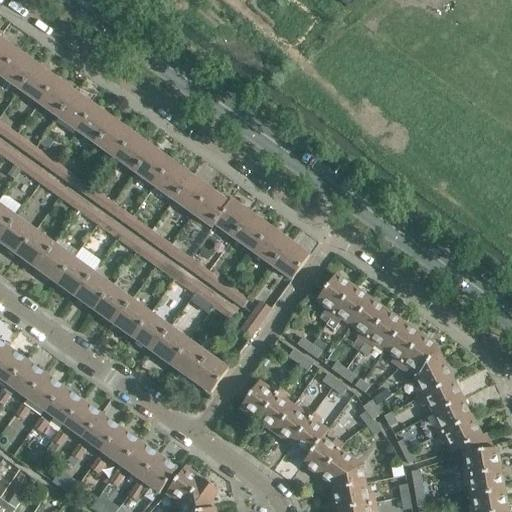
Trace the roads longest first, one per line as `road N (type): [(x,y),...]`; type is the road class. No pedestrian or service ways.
road 1 (primary): [(511,314),(76,0)]
road 2 (residential): [(13,0),(340,234)]
road 3 (residential): [(193,442),(340,234)]
road 4 (residential): [(193,442),(0,302)]
road 5 (residential): [(340,234),(488,345),(511,375)]
